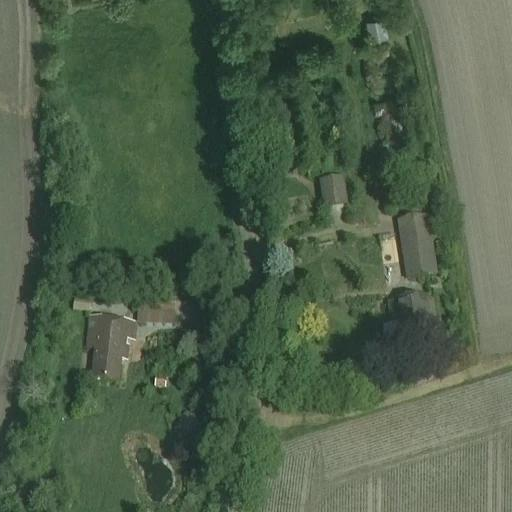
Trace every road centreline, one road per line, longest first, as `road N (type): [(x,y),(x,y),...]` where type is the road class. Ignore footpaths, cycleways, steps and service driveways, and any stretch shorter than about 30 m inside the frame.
road 1 (unclassified): [(231,0),(263,341),(242,511)]
road 2 (track): [(511,355),(316,413),(254,416)]
